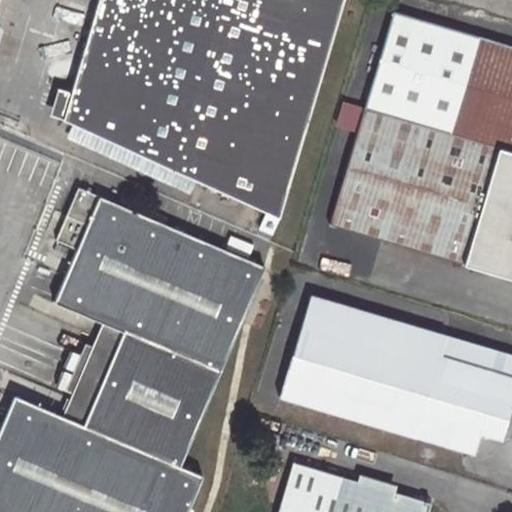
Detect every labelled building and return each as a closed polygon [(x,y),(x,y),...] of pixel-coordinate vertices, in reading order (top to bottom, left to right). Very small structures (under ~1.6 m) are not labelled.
[(277,218),(342,0),(94,0),(59,117),(277,218)] [(511,47),(391,11),(327,225),(511,280),(511,47)] [(185,511),(201,476),(178,465),(263,267),(96,196),(52,303),(98,323),(118,332),(79,424),(59,415),(12,395),(0,423),(0,511),(185,511)] [(276,396),(474,455),(480,434),(499,441),(511,397),(511,356),(306,294),(276,396)] [(98,323),(59,415),(79,424),(118,332),(98,323)] [(275,511),(425,511),(429,502),(394,491),(395,485),(354,473),(352,480),(291,462),(275,511)]
